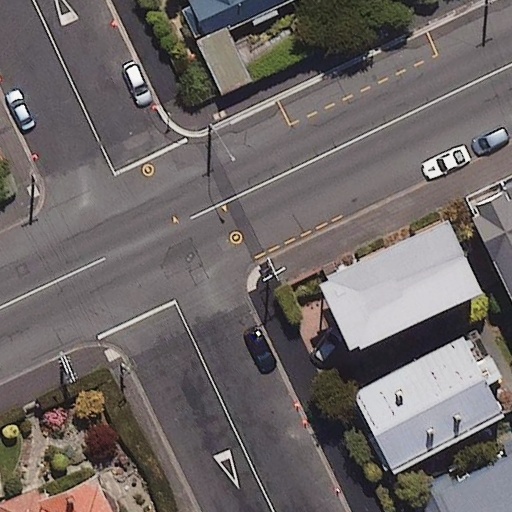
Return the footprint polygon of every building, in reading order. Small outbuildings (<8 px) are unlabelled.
[(227,31),(249,20),(252,26),(279,13),(276,7),(291,0),(179,0),(176,2),(220,93),(250,79),(227,31)] [(511,188),(467,210),(511,306),(511,188)] [(473,293),(440,222),(314,281),(347,352),(473,293)] [(473,365),(459,338),(348,393),(388,472),(498,417),(482,385),(498,377),(488,357),(473,365)] [(511,511),(511,453),(413,502),(418,511),(511,511)] [(135,511),(110,455),(51,481),(48,474),(0,495),(0,503),(3,511),(135,511)]
